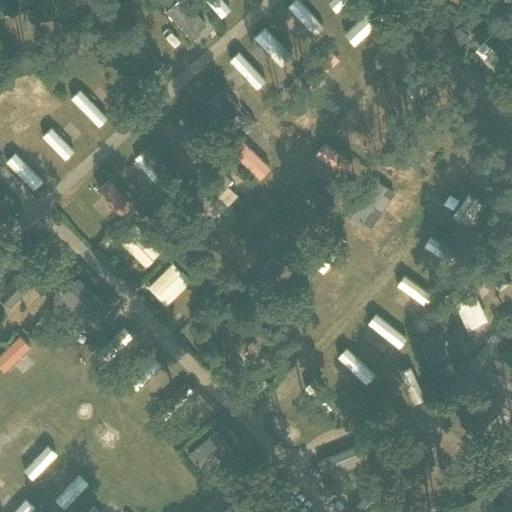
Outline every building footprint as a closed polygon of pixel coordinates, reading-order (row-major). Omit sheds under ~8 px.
[(54,0),(36,0),(37,5),(38,22),(56,21),(54,0)] [(184,0),(173,0),(163,9),(191,39),(207,24),(184,0)] [(205,0),(220,15),(231,6),(225,0),(205,0)] [(315,34),(325,23),(299,0),(288,0),(284,5),(315,34)] [(273,62),(286,52),(263,24),(251,34),(273,62)] [(139,80),(163,64),(141,33),(118,49),(139,80)] [(326,42),(297,71),(310,85),(340,56),(326,42)] [(227,58),(242,74),(253,64),(238,48),(227,58)] [(39,78),(31,84),(44,100),(52,93),(39,78)] [(222,133),(226,130),(223,127),(243,108),(217,81),(194,103),(222,133)] [(95,125),(107,115),(80,85),(69,96),(95,125)] [(0,99),(0,123),(19,107),(7,94),(0,99)] [(285,129),(304,108),(289,95),(271,116),(285,129)] [(51,124),(40,134),(63,158),(73,148),(51,124)] [(257,178),(270,166),(242,137),(229,150),(257,178)] [(339,166),(345,158),(323,141),(317,149),(339,166)] [(16,148),(5,158),(32,188),(43,178),(16,148)] [(117,217),(131,203),(105,175),(91,189),(117,217)] [(372,230),(396,193),(373,178),(348,214),(372,230)] [(116,235),(143,264),(160,248),(133,219),(116,235)] [(335,230),(312,263),(325,271),(347,238),(335,230)] [(0,298),(9,307),(47,269),(33,256),(0,289),(0,298)] [(170,259),(144,284),(164,304),(190,279),(170,259)] [(481,267),(496,288),(506,281),(491,260),(481,267)] [(92,327),(110,307),(77,278),(60,298),(92,327)] [(286,319),(312,290),(298,278),(273,307),(286,319)] [(453,299),(473,337),(492,327),(471,289),(453,299)] [(396,346),(405,335),(373,310),(364,321),(396,346)] [(107,360),(132,336),(124,327),(98,351),(107,360)] [(443,331),(420,338),(429,368),(452,361),(443,331)] [(0,367),(4,371),(30,347),(20,336),(0,355),(0,367)] [(345,343),(335,352),(364,383),(374,374),(345,343)] [(511,366),(494,353),(474,377),(511,406),(511,366)] [(136,390),(161,366),(152,357),(127,381),(136,390)] [(329,416),(340,405),(312,377),(301,387),(329,416)] [(165,420),(193,392),(185,383),(156,411),(165,420)] [(511,445),(511,426),(502,438),(511,445)] [(209,483),(239,459),(216,431),(186,456),(209,483)] [(32,480),(56,455),(47,446),(23,472),(32,480)] [(64,509),(87,483),(78,475),(55,500),(64,509)] [(501,511),(498,501),(490,504),(485,492),(449,503),(451,511),(501,511)] [(291,511),(272,496),(257,511),(291,511)] [(30,511),(35,508),(26,499),(13,511),(30,511)] [(241,511),(242,511),(233,503),(223,511),(241,511)]
